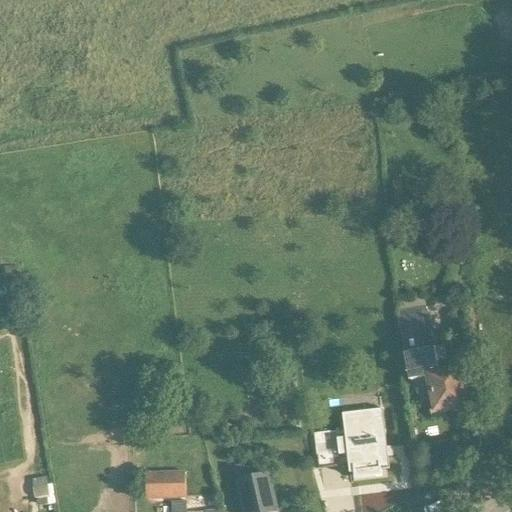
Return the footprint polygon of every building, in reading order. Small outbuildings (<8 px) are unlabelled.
[(400,181),(392,182),(396,205),(404,204),(400,181)] [(403,351),(409,381),(428,377),(436,410),(464,404),(456,370),(439,374),(425,309),(397,312),(403,351)] [(313,436),(317,472),(347,468),(348,476),(353,475),(353,481),(380,478),(379,472),(388,471),(380,411),(341,416),(343,432),(313,436)] [(277,511),(269,474),(260,475),(256,462),(232,468),(235,480),(238,480),(245,511),(277,511)] [(186,473),(146,474),(147,498),(187,497),(186,473)] [(37,482),(37,503),(56,503),(56,482),(37,482)] [(187,511),(187,502),(172,502),(172,511),(187,511)]
